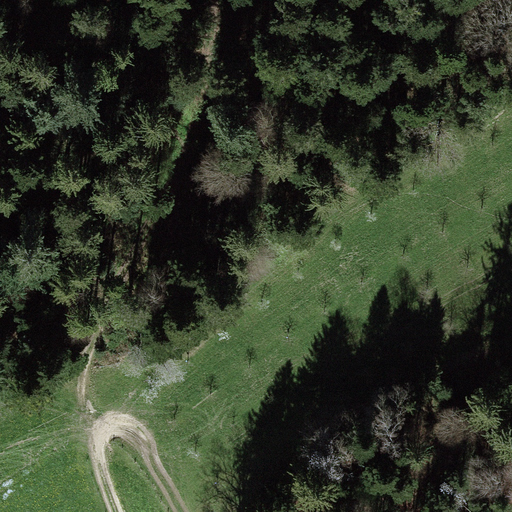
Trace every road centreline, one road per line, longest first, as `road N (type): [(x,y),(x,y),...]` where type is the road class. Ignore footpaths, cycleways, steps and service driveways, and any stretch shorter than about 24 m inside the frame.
road 1 (track): [(214,0),(185,146),(117,286),(85,375),(85,401),(108,428)]
road 2 (track): [(108,428),(123,428),(139,442),(185,511)]
